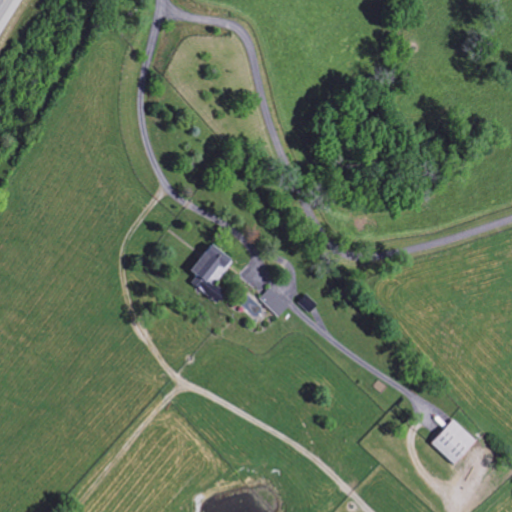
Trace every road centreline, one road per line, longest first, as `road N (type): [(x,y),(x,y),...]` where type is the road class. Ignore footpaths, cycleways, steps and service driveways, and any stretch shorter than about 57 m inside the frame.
road 1 (residential): [(164,1),(179,16),(230,26),(247,41),(282,157),(315,224),(346,254),(389,255),(511,220)]
road 2 (residential): [(163,0),(142,119),(165,184)]
